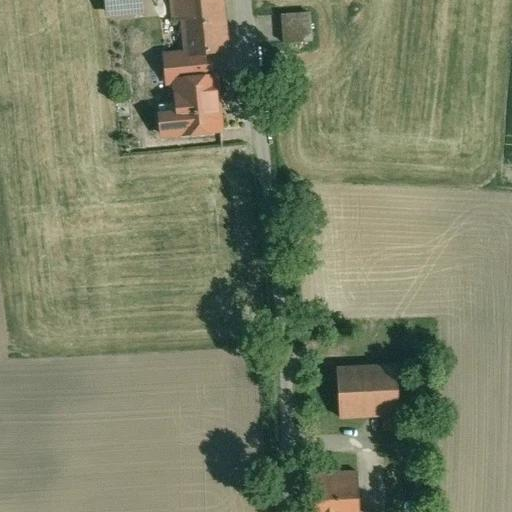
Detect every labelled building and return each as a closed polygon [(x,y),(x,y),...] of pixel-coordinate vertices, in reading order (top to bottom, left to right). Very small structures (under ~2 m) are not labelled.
[(220,0),(170,0),(173,21),(182,20),(186,56),(210,53),(226,51),(220,0)] [(308,13),(281,15),(283,43),(310,41),(308,13)] [(210,53),(186,56),(188,80),(174,81),(178,114),(160,116),(162,136),(180,134),(220,130),(215,77),(212,77),(210,53)] [(396,366),(337,369),(339,418),(383,416),(399,415),(396,366)] [(399,415),(383,416),(384,429),(400,428),(399,415)] [(359,511),(357,472),(311,473),(313,511),(359,511)]
